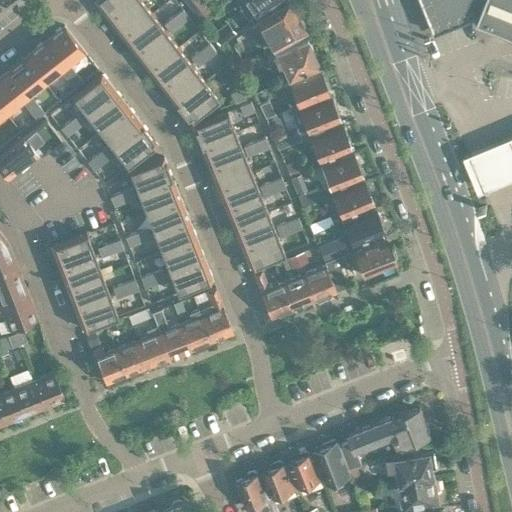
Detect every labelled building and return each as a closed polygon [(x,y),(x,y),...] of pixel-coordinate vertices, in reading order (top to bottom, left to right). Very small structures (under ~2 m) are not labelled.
[(95,0),(108,17),(129,0),(95,0)] [(129,0),(108,17),(122,34),(151,11),(142,0),(129,0)] [(209,9),(201,0),(185,0),(199,17),(209,9)] [(241,5),(248,15),(267,0),(238,0),(242,5),(241,5)] [(253,36),(263,29),(271,42),(264,47),(266,50),(304,27),(302,25),(305,23),(298,11),(295,13),(287,0),(284,0),(265,12),(266,14),(257,20),(255,16),(240,25),(244,33),(249,30),(253,36)] [(511,0),(423,0),(435,30),(475,14),(476,18),(478,19),(511,32),(511,0)] [(188,16),(182,8),(173,15),(179,23),(188,16)] [(122,34),(135,51),(164,28),(151,11),(122,34)] [(163,23),(169,30),(179,23),(173,15),(163,23)] [(235,31),(227,20),(211,31),(219,43),(235,31)] [(83,47),(64,23),(44,39),(63,63),(83,47)] [(135,51),(148,68),(178,45),(164,28),(135,51)] [(269,64),(277,60),(281,59),(287,74),(316,62),(315,59),(316,56),(314,51),(311,50),(306,37),(273,51),(274,52),(265,56),(269,64)] [(63,63),(44,39),(24,55),(44,79),(63,63)] [(205,57),(215,50),(209,42),(199,49),(205,57)] [(148,68),(162,85),(191,62),(178,45),(148,68)] [(205,57),(199,49),(190,57),(196,64),(205,57)] [(44,79),(24,55),(5,70),(24,94),(44,79)] [(59,68),(67,78),(75,71),(67,62),(59,68)] [(162,85),(175,102),(204,79),(191,62),(162,85)] [(284,83),(288,92),(286,93),(291,106),(327,91),(326,88),(327,86),(325,80),(322,79),(318,68),(284,83)] [(24,94),(5,70),(0,74),(0,103),(5,110),(24,94)] [(67,78),(74,87),(82,81),(75,71),(67,78)] [(115,89),(101,72),(72,95),(86,113),(115,89)] [(175,102),(189,120),(218,97),(204,79),(175,102)] [(230,92),(234,101),(245,97),(241,87),(230,92)] [(128,107),(115,89),(86,113),(99,130),(128,107)] [(21,99),(28,108),(36,102),(28,92),(21,99)] [(296,125),(298,131),(301,138),(301,139),(308,136),(321,131),(319,127),(339,119),(335,108),(336,106),(334,100),(331,99),(330,96),(291,111),(296,125)] [(250,100),(239,105),(243,114),(254,109),(250,100)] [(28,108),(35,117),(43,111),(36,102),(28,108)] [(259,106),(265,119),(274,115),(269,102),(259,106)] [(142,124),(128,107),(99,130),(112,147),(142,124)] [(226,110),(192,124),(200,144),(234,130),(226,110)] [(85,120),(79,112),(69,119),(76,127),(85,120)] [(45,118),(24,134),(39,153),(60,137),(45,118)] [(69,119),(60,127),(66,135),(76,127),(69,119)] [(308,136),(318,160),(350,147),(346,136),(347,133),(344,128),(342,127),(341,123),(321,131),(308,136)] [(112,147),(126,164),(156,141),(142,124),(112,147)] [(242,150),(234,130),(200,144),(208,164),(242,150)] [(284,132),(273,137),(277,148),(288,143),(285,136),(284,132)] [(39,153),(24,134),(0,153),(0,167),(8,177),(39,153)] [(268,146),(265,137),(253,141),(257,150),(268,146)] [(511,140),(472,158),(487,193),(511,182),(511,140)] [(242,146),(246,155),(257,150),(253,141),(242,146)] [(112,154),(105,146),(96,153),(102,161),(112,154)] [(242,150),(208,164),(216,183),(250,169),(242,150)] [(352,152),(320,165),(329,188),(361,175),(357,164),(358,162),(356,156),(353,155),(352,152)] [(87,161),(93,168),(102,161),(96,153),(87,161)] [(171,176),(163,155),(128,169),(136,189),(171,176)] [(299,156),(284,162),(290,176),(296,174),(295,173),(305,169),(299,156)] [(250,169),(216,183),(224,203),(258,189),(250,169)] [(144,210),(179,196),(171,176),(136,189),(144,210)] [(285,186),(281,177),(270,181),(274,190),(285,186)] [(363,180),(331,193),(340,216),(372,203),(368,193),(369,190),(367,185),(365,183),(363,180)] [(259,186),(262,195),(274,190),(270,181),(259,186)] [(297,192),(301,204),(320,197),(316,185),(297,192)] [(135,196),(132,187),(121,191),(124,200),(135,196)] [(258,189),(224,203),(232,222),(266,208),(258,189)] [(109,195),(113,205),(124,200),(121,191),(109,195)] [(144,210),(152,230),(187,216),(179,196),(144,210)] [(266,208),(232,222),(241,242),(274,228),(266,208)] [(375,208),(342,221),(352,245),(384,232),(380,221),(381,219),(378,213),(376,212),(375,208)] [(195,236),(187,216),(152,230),(160,250),(195,236)] [(301,226),(297,217),(286,221),(290,230),(301,226)] [(318,220),(309,223),(313,233),(322,229),(318,220)] [(275,226),(279,235),(290,230),(286,221),(275,226)] [(151,237),(147,227),(136,231),(139,241),(151,237)] [(241,242),(249,262),(282,248),(274,228),(241,242)] [(86,231),(51,244),(59,265),(93,252),(86,231)] [(136,231),(125,236),(128,245),(139,241),(136,231)] [(168,270),(203,257),(195,236),(160,250),(168,270)] [(386,237),(354,250),(363,273),(395,260),(394,257),(396,255),(394,250),(391,249),(386,237)] [(122,247),(119,238),(108,242),(111,251),(122,247)] [(0,269),(16,263),(7,242),(0,245),(0,269)] [(108,242),(96,246),(100,255),(111,251),(108,242)] [(332,246),(336,255),(346,251),(342,242),(332,246)] [(331,245),(319,249),(324,261),(336,256),(336,255),(332,246),(331,245)] [(301,251),(294,254),(298,263),(305,261),(301,251)] [(93,252),(59,265),(66,286),(101,272),(93,252)] [(298,263),(294,254),(286,257),(290,267),(298,263)] [(324,261),(328,271),(345,264),(341,254),(336,256),(324,261)] [(176,291),(211,278),(203,257),(168,270),(176,291)] [(0,289),(22,281),(16,263),(0,269),(0,289)] [(324,264),(301,273),(312,299),(335,290),(334,289),(327,271),(324,264)] [(269,316),(290,308),(279,281),(267,286),(260,267),(251,271),(269,316)] [(339,267),(327,271),(334,289),(346,285),(339,267)] [(166,277),(162,268),(151,272),(155,281),(166,277)] [(101,272),(66,286),(74,306),(109,293),(101,272)] [(151,272),(140,276),(143,286),(155,281),(151,272)] [(300,273),(279,281),(290,308),(310,300),(312,299),(301,273),(300,273)] [(126,292),(138,287),(134,278),(123,282),(126,292)] [(0,309),(29,299),(22,281),(0,289),(0,309)] [(115,296),(126,292),(123,282),(112,287),(115,296)] [(211,301),(199,306),(212,338),(232,331),(214,286),(206,289),(211,301)] [(82,327),(117,314),(109,293),(74,306),(82,327)] [(29,299),(0,309),(0,318),(4,317),(8,328),(36,318),(29,299)] [(180,299),(172,303),(176,313),(184,310),(180,299)] [(190,317),(180,321),(190,347),(212,338),(199,306),(188,310),(190,317)] [(151,311),(156,325),(158,330),(168,356),(190,347),(180,321),(167,326),(160,307),(151,311)] [(147,334),(136,338),(146,364),(168,356),(158,330),(156,325),(145,330),(147,334)] [(21,329),(13,332),(17,343),(25,340),(21,329)] [(85,332),(90,345),(97,342),(92,329),(85,332)] [(17,343),(13,332),(6,335),(10,346),(17,343)] [(6,335),(0,337),(0,353),(8,351),(7,348),(10,346),(6,335)] [(136,338),(114,347),(124,373),(146,364),(136,338)] [(124,373),(114,347),(103,352),(100,345),(91,349),(104,381),(124,373)] [(52,370),(32,378),(43,405),(63,397),(52,370)] [(32,378),(12,387),(22,413),(43,405),(32,378)] [(12,387),(0,391),(0,417),(2,422),(22,413),(12,387)] [(419,406),(394,416),(401,433),(391,436),(398,454),(411,449),(408,441),(430,433),(419,406)] [(349,432),(352,439),(356,450),(391,436),(401,433),(394,416),(394,415),(349,432)] [(356,450),(352,439),(339,444),(337,440),(335,441),(334,438),(323,443),(324,445),(314,449),(327,480),(349,471),(348,468),(361,463),(356,450)] [(321,477),(311,450),(308,451),(305,449),(299,451),(298,455),(288,459),(299,486),(321,477)] [(399,482),(401,482),(434,476),(432,466),(436,465),(434,453),(430,454),(430,452),(397,457),(399,472),(397,473),(399,482)] [(279,459),(273,461),(272,465),(262,469),(273,496),(295,487),(284,460),(282,461),(279,459)] [(246,475),(236,479),(247,506),(254,503),(256,507),(260,511),(274,511),(259,470),(256,471),(253,469),(247,472),(246,475)] [(367,474),(353,480),(355,486),(357,491),(371,486),(370,482),(367,474)] [(434,476),(401,482),(404,496),(401,497),(403,506),(405,506),(405,507),(438,501),(437,490),(440,487),(439,479),(434,477),(434,476)] [(161,507),(163,511),(188,511),(183,499),(181,500),(178,499),(172,501),(171,504),(161,507)]
